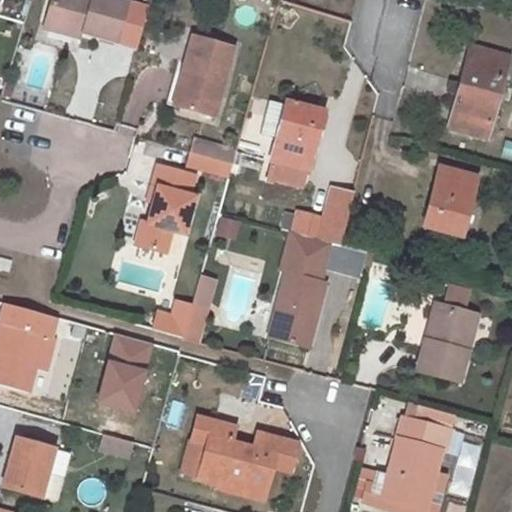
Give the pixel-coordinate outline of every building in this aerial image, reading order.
[(49,0),(44,21),(67,27),(115,41),(126,2),(120,0),(49,0)] [(44,21),(42,29),(65,35),(67,27),(44,21)] [(180,75),(172,106),(212,118),(232,48),(191,36),(180,75)] [(461,82),(458,93),(454,111),(456,111),(451,127),(486,137),(508,57),(471,48),(461,82)] [(172,73),(164,104),(172,106),(180,75),(172,73)] [(461,82),(450,79),(447,90),(458,93),(461,82)] [(285,103),(268,99),(259,132),(276,137),(285,103)] [(285,103),(276,137),(270,161),(306,170),(322,110),(286,101),(285,103)] [(205,142),(193,139),(190,152),(201,155),(205,142)] [(511,158),(511,141),(502,141),(500,158),(511,158)] [(201,155),(231,163),(235,150),(205,142),(201,155)] [(190,152),(186,165),(198,169),(201,155),(190,152)] [(201,155),(198,169),(227,177),(231,163),(201,155)] [(155,188),(150,204),(145,223),(140,221),(133,246),(163,254),(170,231),(182,235),(193,197),(188,195),(194,176),(155,165),(150,186),(155,188)] [(476,177),(439,167),(423,226),(460,236),(476,177)] [(155,188),(150,186),(145,202),(150,204),(155,188)] [(331,189),(320,229),(318,239),(329,243),(339,245),(352,195),(331,189)] [(232,241),(238,223),(217,216),(211,234),(232,241)] [(290,232),(318,239),(320,229),(293,222),(289,232),(290,232)] [(321,280),(329,243),(318,239),(290,232),(280,271),(285,273),(267,337),(308,348),(325,282),(321,280)] [(11,261),(0,257),(0,270),(8,272),(11,261)] [(191,305),(189,313),(203,317),(212,285),(197,281),(191,305)] [(424,339),(416,371),(458,382),(477,315),(461,311),(467,290),(453,286),(450,297),(445,296),(442,305),(438,304),(428,340),(424,339)] [(156,312),(151,328),(182,337),(191,305),(176,301),(172,314),(167,315),(156,312)] [(4,303),(0,316),(0,385),(27,393),(43,336),(50,338),(56,317),(4,303)] [(229,447),(231,438),(234,427),(196,417),(190,440),(206,445),(197,478),(217,484),(216,487),(263,500),(272,467),(289,472),(296,443),(256,432),(253,444),(251,452),(229,447)] [(440,452),(444,453),(450,431),(401,418),(384,478),(391,479),(385,497),(424,509),(440,452)] [(103,434),(118,438),(132,441),(136,427),(107,420),(103,434)] [(99,449),(114,453),(118,438),(103,434),(99,449)] [(19,440),(13,438),(8,457),(14,458),(19,440)] [(118,438),(114,453),(128,457),(132,441),(118,438)] [(231,438),(229,447),(251,452),(253,444),(231,438)] [(1,486),(39,497),(52,449),(19,440),(14,458),(8,457),(1,486)] [(55,502),(66,461),(61,459),(62,452),(52,449),(39,497),(55,502)] [(385,497),(391,479),(384,478),(379,496),(385,497)]
